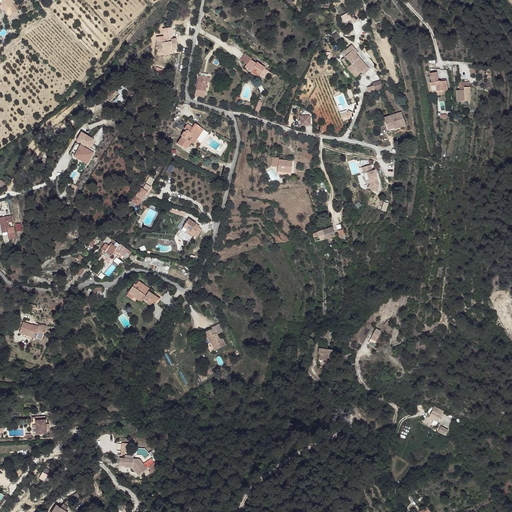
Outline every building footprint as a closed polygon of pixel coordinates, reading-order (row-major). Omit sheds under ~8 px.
[(14,0),(13,0),(2,0),(4,2),(0,3),(3,10),(13,3),(12,1),(14,0)] [(17,10),(13,3),(3,10),(7,15),(17,10)] [(171,35),(163,36),(164,43),(161,43),(161,46),(156,47),(158,53),(162,52),(162,50),(169,49),(176,47),(177,47),(176,40),(175,38),(172,38),(171,35)] [(352,51),(341,60),(349,67),(351,65),(359,74),(362,71),(364,73),(367,70),(366,68),(368,67),(352,51)] [(251,58),(246,54),(241,60),(247,65),(251,59),(251,58)] [(459,68),(454,58),(449,61),(454,71),(459,68)] [(256,63),(251,59),(247,65),(245,67),(250,71),(256,63)] [(265,68),(257,61),(256,63),(250,71),(253,73),(255,70),(260,74),(265,68)] [(348,68),(356,77),(359,74),(351,65),(349,67),(348,68)] [(451,85),(448,78),(440,81),(439,78),(438,79),(435,71),(429,74),(432,82),(433,81),(435,84),(438,83),(440,88),(441,89),(451,85)] [(473,75),(471,71),(462,74),(464,80),(468,79),(468,77),(473,75)] [(208,76),(199,74),(195,88),(204,90),(207,80),(208,76)] [(478,87),(473,75),(468,77),(468,79),(472,89),(472,90),(478,87)] [(373,83),(376,90),(384,87),(381,79),(373,83)] [(472,89),(468,79),(464,80),(460,82),(464,92),(468,90),(472,89)] [(440,88),(438,83),(435,84),(433,81),(432,82),(435,90),(440,88)] [(114,97),(117,103),(125,98),(122,93),(126,91),(123,84),(116,88),(119,94),(114,97)] [(384,118),(387,128),(394,127),(394,129),(394,130),(406,127),(402,113),(384,118)] [(312,117),(302,118),(303,128),(313,127),(312,117)] [(201,126),(194,122),(192,126),(187,123),(184,126),(186,128),(185,131),(184,130),(181,134),(182,135),(177,143),(186,149),(191,141),(190,140),(192,137),(194,138),(199,131),(198,130),(201,126)] [(203,128),(201,126),(198,130),(199,131),(194,138),(192,137),(190,140),(191,141),(193,142),(203,128)] [(89,150),(72,137),(65,147),(81,160),(89,150)] [(274,158),(268,158),(268,167),(273,168),(273,172),(287,173),(288,162),(279,161),(279,160),(274,160),(274,158)] [(369,164),(361,167),(367,186),(374,192),(379,186),(378,182),(374,171),(372,172),(371,170),(369,164)] [(143,195),(137,190),(133,196),(131,199),(130,200),(136,205),(143,195)] [(0,217),(0,219),(0,227),(1,227),(2,231),(7,230),(8,229),(8,226),(9,225),(7,214),(0,215),(0,217)] [(199,225),(188,217),(183,225),(187,228),(190,231),(188,233),(191,236),(199,225)] [(9,225),(8,226),(8,229),(7,230),(8,237),(15,235),(14,224),(9,225)] [(334,235),(332,227),(328,228),(322,230),(324,239),(325,238),(334,235)] [(324,239),(322,230),(317,232),(318,235),(313,237),(315,242),(324,239)] [(111,253),(114,248),(119,242),(116,240),(114,243),(112,241),(108,245),(106,243),(102,246),(111,253)] [(126,248),(119,242),(114,248),(117,251),(122,254),(125,250),(126,248)] [(146,287),(136,280),(134,283),(138,286),(144,290),(146,287)] [(144,290),(138,286),(136,289),(131,285),(127,291),(132,295),(131,297),(139,302),(141,300),(148,305),(150,301),(153,302),(156,298),(146,291),(146,292),(144,290)] [(42,319),(27,315),(23,326),(28,328),(37,330),(38,328),(42,329),(42,327),(47,328),(50,317),(45,316),(45,317),(43,317),(42,318),(42,319)] [(221,330),(217,323),(209,327),(211,330),(209,332),(208,330),(201,333),(204,340),(208,338),(210,342),(208,343),(213,350),(223,344),(220,338),(216,336),(215,333),(221,330)] [(380,331),(375,328),(370,338),(375,340),(380,331)] [(332,350),(319,349),(318,354),(319,355),(319,360),(328,361),(329,357),(331,357),(332,350)] [(420,369),(418,364),(406,370),(408,374),(420,369)] [(303,384),(293,381),(291,387),(301,390),(303,384)] [(444,415),(435,409),(432,415),(442,418),(444,415)] [(44,417),(34,417),(35,434),(45,433),(44,417)] [(124,453),(123,460),(118,460),(117,467),(122,467),(122,468),(130,469),(137,477),(145,471),(138,462),(131,461),(132,454),(124,453)] [(54,474),(45,467),(38,477),(48,484),(54,474)] [(80,497),(77,492),(69,497),(72,503),(80,497)]
